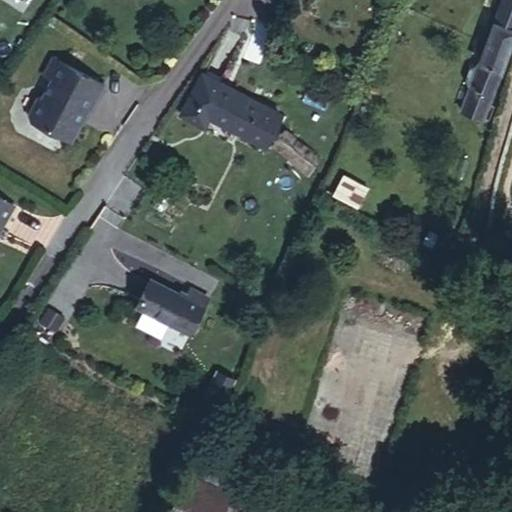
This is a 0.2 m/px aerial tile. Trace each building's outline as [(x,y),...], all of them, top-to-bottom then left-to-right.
[(511,37),(511,0),(501,0),(456,112),(478,123),(511,37)] [(86,109),(101,82),(45,51),(36,68),(48,74),(39,91),(32,93),(25,108),(26,116),(67,139),(77,118),(73,116),(77,110),(86,109)] [(265,146),(281,112),(205,75),(181,119),(202,131),(210,118),(265,146)] [(318,157),(282,129),(271,143),(307,172),(318,157)] [(0,228),(15,207),(0,197),(0,228)] [(190,338),(210,302),(190,292),(185,302),(150,285),(138,309),(190,338)] [(207,429),(232,382),(217,375),(194,420),(207,429)] [(236,511),(177,488),(168,511),(236,511)]
